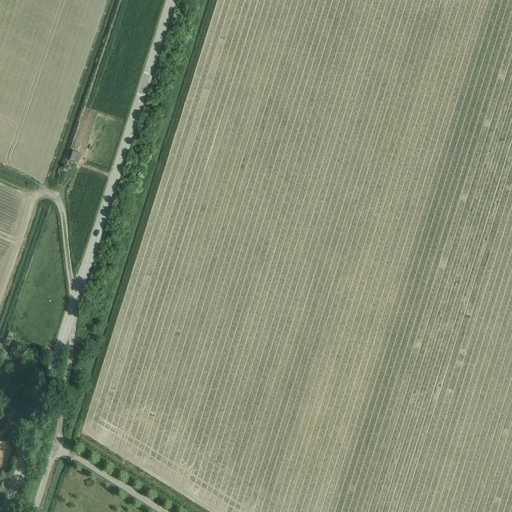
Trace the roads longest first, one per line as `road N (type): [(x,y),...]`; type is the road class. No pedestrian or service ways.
road 1 (unclassified): [(69,312),(170,0)]
road 2 (unclassified): [(2,511),(69,312)]
road 3 (unclassified): [(34,511),(55,444),(69,312)]
